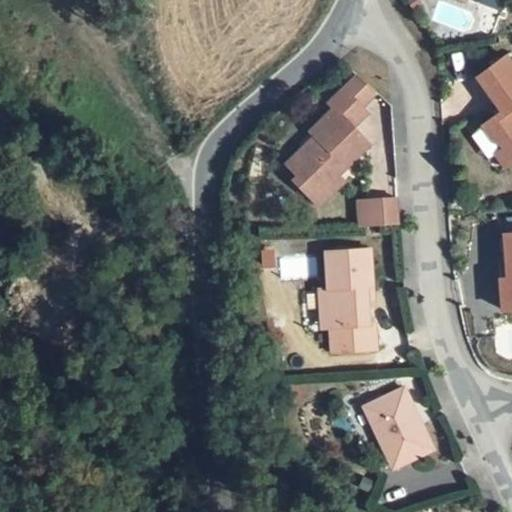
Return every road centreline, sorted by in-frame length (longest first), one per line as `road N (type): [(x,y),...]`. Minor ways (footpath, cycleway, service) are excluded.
road 1 (unclassified): [(352,19),(221,154),(204,207),(204,350),(217,511)]
road 2 (unclassified): [(352,19),(405,78),(423,150),(439,312),(475,413)]
